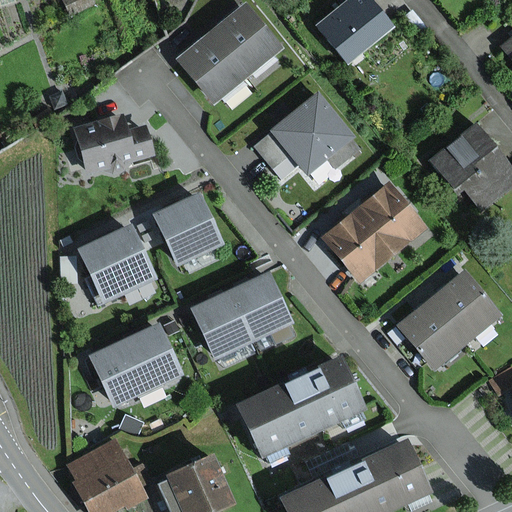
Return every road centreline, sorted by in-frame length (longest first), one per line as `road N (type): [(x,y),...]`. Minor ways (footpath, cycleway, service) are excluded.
road 1 (residential): [(493,511),(479,481),(142,77)]
road 2 (residential): [(415,0),(511,117)]
